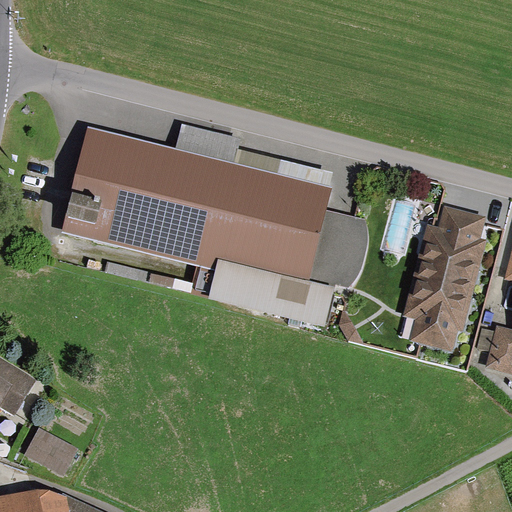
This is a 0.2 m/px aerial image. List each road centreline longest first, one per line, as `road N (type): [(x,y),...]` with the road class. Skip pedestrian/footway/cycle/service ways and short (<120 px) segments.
road 1 (residential): [(0,49),(511,184)]
road 2 (residential): [(511,438),(368,511)]
